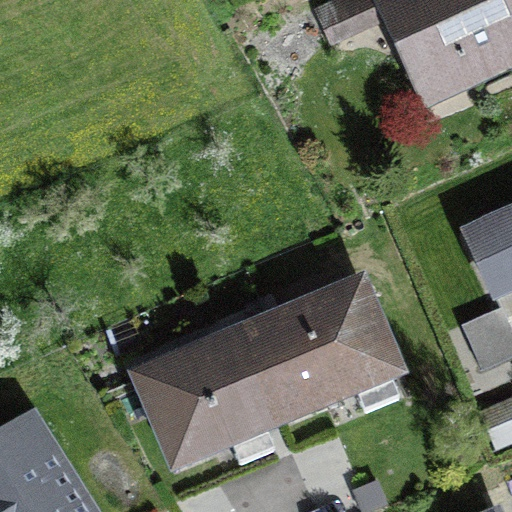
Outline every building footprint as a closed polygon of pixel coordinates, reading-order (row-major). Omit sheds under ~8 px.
[(511,0),(336,0),(318,8),(339,56),(392,32),(432,120),(511,84),(511,0)] [(511,304),(511,205),(468,227),(506,307),(511,304)] [(382,276),(137,379),(186,496),(431,393),(382,276)] [(511,337),(498,308),(464,324),(487,369),(511,356),(511,337)] [(111,511),(49,414),(0,444),(0,511),(111,511)]
